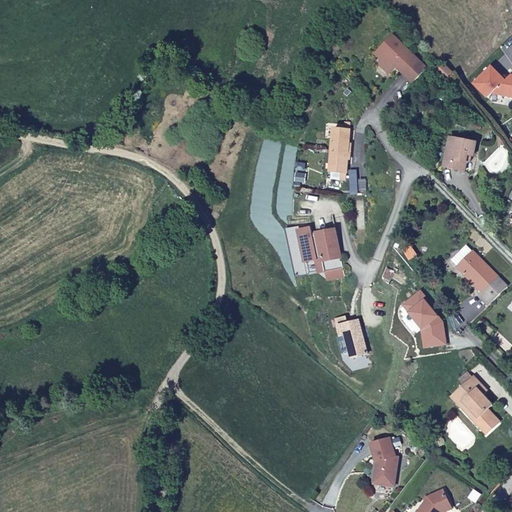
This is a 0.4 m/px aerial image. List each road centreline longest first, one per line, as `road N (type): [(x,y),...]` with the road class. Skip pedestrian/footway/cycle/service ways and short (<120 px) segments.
road 1 (track): [(309,510),(171,382),(222,290),(207,220),(179,183),(130,157),(0,131)]
road 2 (residential): [(415,168),(511,257)]
road 3 (track): [(171,382),(154,511)]
